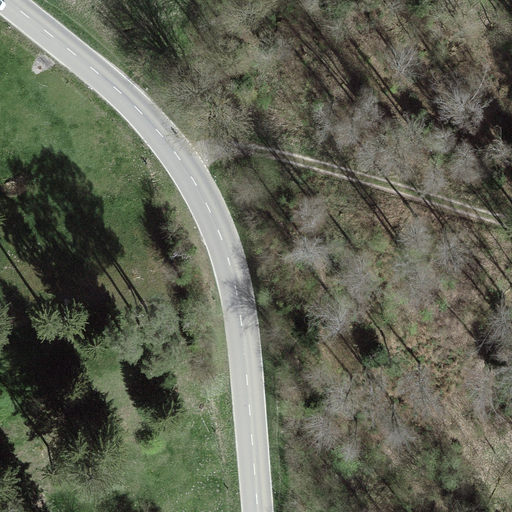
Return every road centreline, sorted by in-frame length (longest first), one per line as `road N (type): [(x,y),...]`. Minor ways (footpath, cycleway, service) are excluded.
road 1 (secondary): [(4,0),(138,109),(202,195),(241,322),(257,511)]
road 2 (track): [(511,218),(277,156),(220,148),(177,156)]
